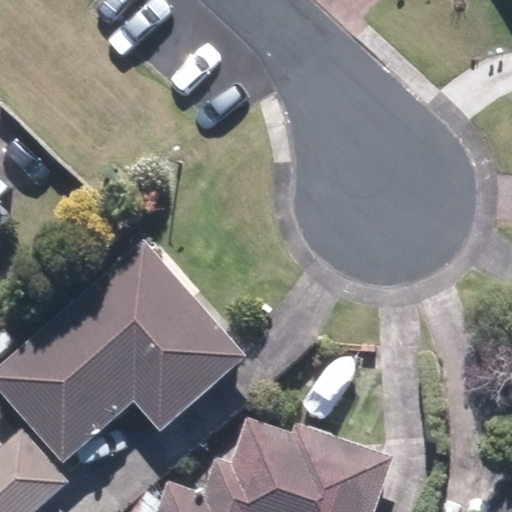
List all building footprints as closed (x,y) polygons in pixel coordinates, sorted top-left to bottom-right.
[(0,238),(21,217),(0,197),(0,238)] [(169,426),(254,353),(155,240),(1,375),(74,457),(143,396),(169,426)] [(225,454),(214,489),(177,477),(165,511),(381,511),(402,452),(305,420),(302,429),(256,414),(241,459),(225,454)] [(0,511),(38,511),(77,479),(30,427),(6,448),(0,441),(0,511)] [(511,511),(511,475),(499,511),(511,511)]
